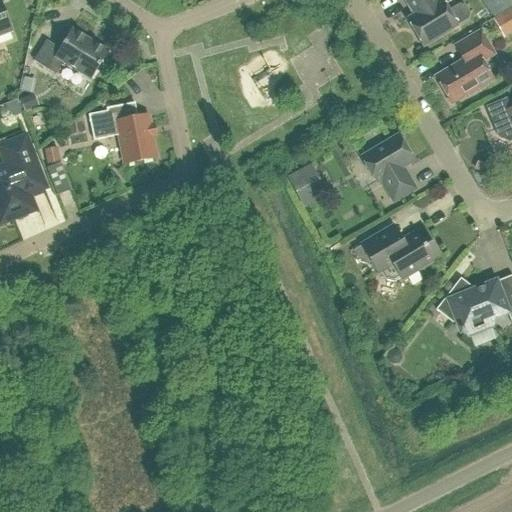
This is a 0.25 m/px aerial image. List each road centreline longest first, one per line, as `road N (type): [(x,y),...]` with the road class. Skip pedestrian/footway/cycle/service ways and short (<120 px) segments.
road 1 (residential): [(0,260),(170,186),(185,164),(162,34)]
road 2 (residential): [(358,0),(472,199),(511,206)]
road 3 (unclassified): [(398,511),(511,455)]
